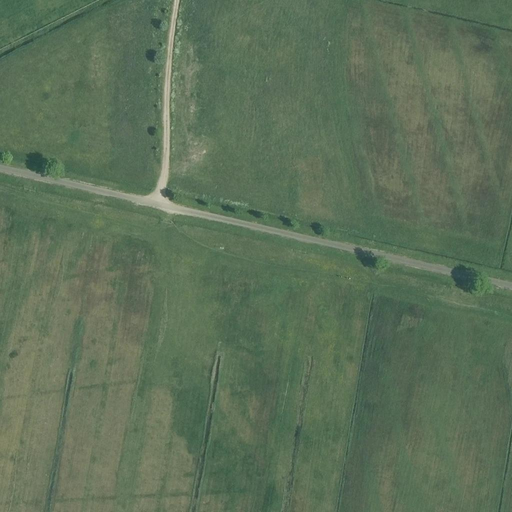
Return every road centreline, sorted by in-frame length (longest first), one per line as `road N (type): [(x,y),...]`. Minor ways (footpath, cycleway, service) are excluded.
road 1 (unclassified): [(511,285),(0,167)]
road 2 (track): [(157,204),(177,0)]
